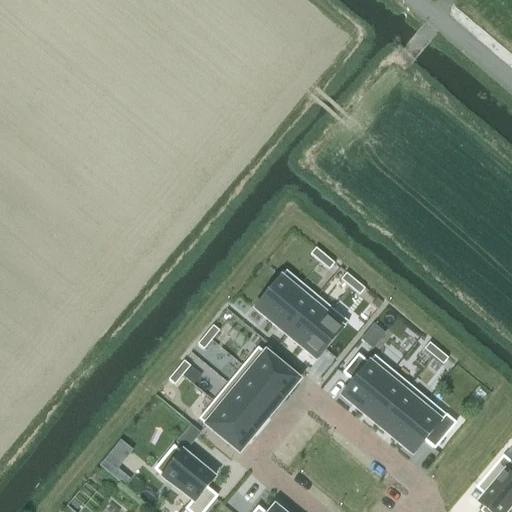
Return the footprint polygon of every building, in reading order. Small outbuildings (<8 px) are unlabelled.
[(511,0),(460,0),(453,9),(511,58),(511,0)] [(314,250),(309,256),(318,264),(324,257),(314,250)] [(324,257),(318,264),(328,271),(333,265),(324,257)] [(284,273),(253,311),(269,324),(300,286),(284,273)] [(345,275),(339,281),(349,289),(354,283),(345,275)] [(354,283),(349,289),(358,297),(363,290),(354,283)] [(300,286),(269,324),(284,336),(315,298),(300,286)] [(315,298),(284,336),(299,349),(331,311),(315,298)] [(331,311),(299,349),(315,362),(347,324),(331,311)] [(211,327),(204,337),(210,342),(218,333),(211,327)] [(204,337),(196,346),(202,351),(210,342),(204,337)] [(428,345),(423,351),(432,359),(437,352),(428,345)] [(256,350),(241,368),(281,401),(296,383),(256,350)] [(437,352),(432,359),(441,366),(447,360),(437,352)] [(354,380),(340,398),(358,413),(391,373),(373,358),(366,365),(357,357),(344,372),(354,380)] [(182,363),(175,372),(181,377),(189,368),(182,363)] [(241,368),(227,385),(267,418),(281,401),(241,368)] [(175,372),(167,381),(173,387),(181,377),(175,372)] [(391,373),(358,413),(375,427),(408,388),(391,373)] [(227,385),(212,403),(252,436),(267,418),(227,385)] [(408,388),(375,427),(393,442),(426,402),(408,388)] [(426,402),(393,442),(411,457),(423,443),(433,451),(454,426),(426,402)] [(212,403),(197,421),(237,454),(252,436),(212,403)] [(172,448),(153,471),(191,503),(184,511),(204,511),(216,498),(205,490),(212,481),(172,448)] [(511,464),(504,458),(477,490),(487,498),(481,506),(485,509),(482,511),(508,511),(511,508),(511,464)]
